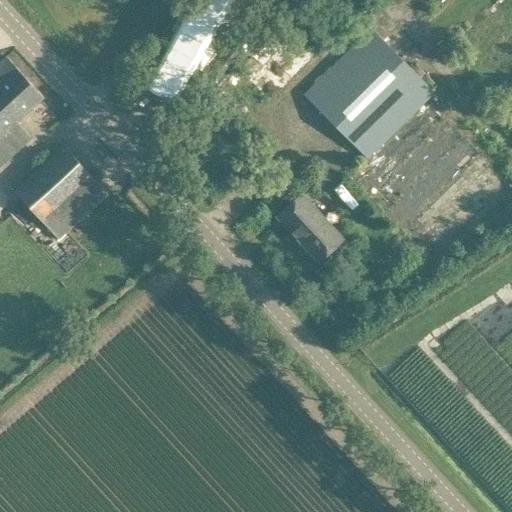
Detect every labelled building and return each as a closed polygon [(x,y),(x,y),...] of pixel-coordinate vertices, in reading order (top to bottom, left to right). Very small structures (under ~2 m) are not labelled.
[(217,49),(205,65),(219,75),(230,60),(239,66),(249,54),(251,55),(277,15),(254,0),(253,0),(228,40),(224,37),(215,48),(217,49)] [(235,67),(214,89),(242,121),(266,96),(271,101),(315,55),(283,24),(239,70),(235,67)] [(367,158),(434,91),(372,28),(304,95),(367,158)] [(511,46),(505,40),(488,59),(496,67),(511,49),(511,46)] [(6,56),(0,61),(0,158),(28,133),(17,121),(44,97),(6,56)] [(367,158),(347,178),(439,269),(511,196),(511,167),(435,90),(434,91),(367,158)] [(58,239),(93,207),(108,194),(64,146),(50,159),(14,191),(58,239)] [(318,262),(333,248),(344,239),(302,193),(277,216),(318,262)]
